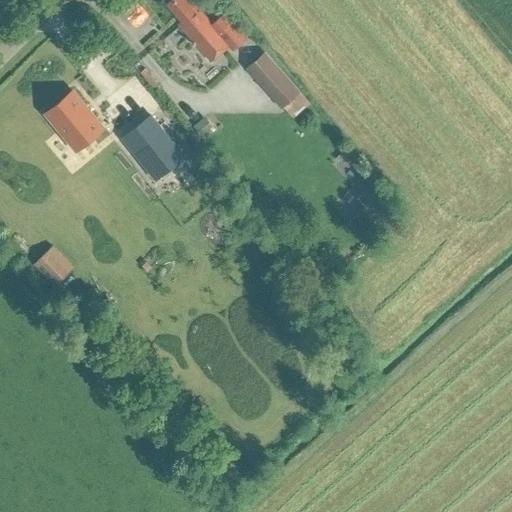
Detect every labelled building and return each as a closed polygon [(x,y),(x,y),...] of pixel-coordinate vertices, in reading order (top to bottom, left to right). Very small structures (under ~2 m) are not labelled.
[(178,25),(207,58),(225,43),(231,49),(245,37),(223,13),(211,23),(193,2),(190,5),(185,0),(169,0),(165,3),(181,22),(178,25)] [(281,105),(299,90),(264,50),(246,66),(281,105)] [(72,91),(46,112),(77,149),(102,128),(72,91)] [(182,152),(150,111),(121,134),(153,175),(182,152)] [(388,197),(398,191),(389,175),(378,181),(388,197)] [(51,245),(33,262),(54,283),(72,266),(51,245)]
